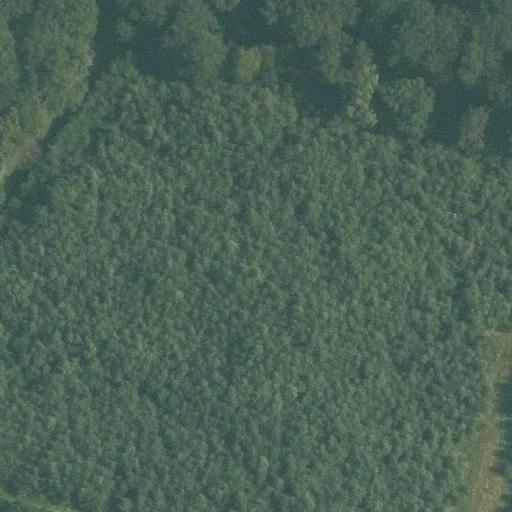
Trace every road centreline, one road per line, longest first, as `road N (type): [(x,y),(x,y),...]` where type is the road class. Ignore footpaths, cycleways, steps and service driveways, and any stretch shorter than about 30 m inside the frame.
road 1 (track): [(511,84),(209,0)]
road 2 (track): [(0,191),(104,40)]
